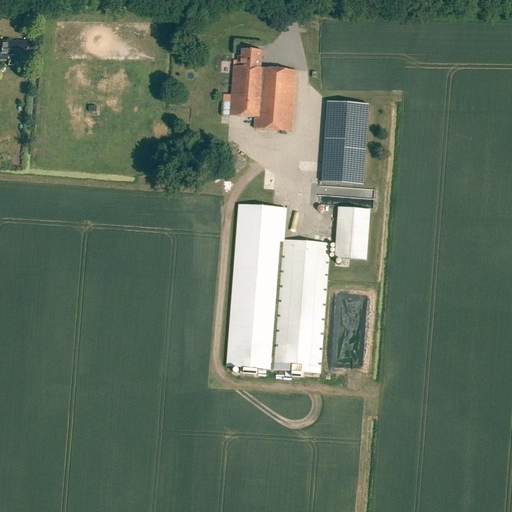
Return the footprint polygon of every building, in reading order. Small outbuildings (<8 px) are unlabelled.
[(27,43),(1,43),(1,48),(0,47),(0,61),(8,62),(8,67),(13,67),(14,65),(14,59),(26,59),(27,43)] [(261,69),(262,52),(242,50),(241,66),(238,65),(238,67),(233,67),(229,116),(255,118),(254,130),(293,133),(297,72),(261,69)] [(363,186),(369,106),(328,103),(322,184),(363,186)] [(320,373),(330,247),(284,243),(286,211),(239,208),(227,366),(320,373)] [(339,209),(335,259),(366,261),(370,211),(339,209)]
